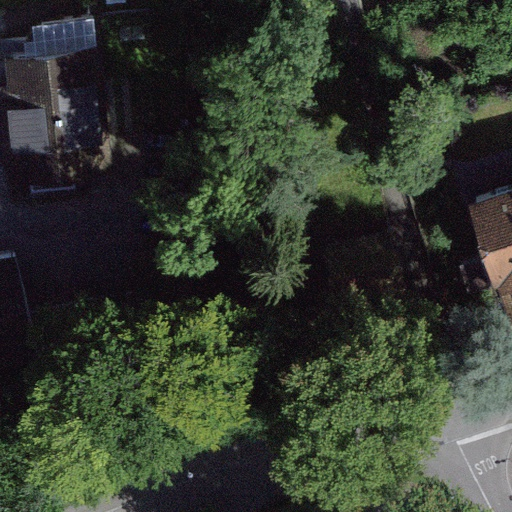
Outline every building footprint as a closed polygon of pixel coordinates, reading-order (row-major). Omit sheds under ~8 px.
[(6,83),(14,177),(108,161),(92,11),(44,17),(28,34),(33,48),(11,52),(15,80),(6,83)] [(273,23),(246,23),(246,98),(273,98),(273,23)] [(511,177),(450,200),(490,313),(511,305),(511,177)] [(404,280),(395,229),(325,246),(337,296),(404,280)] [(14,250),(0,252),(0,349),(36,342),(33,329),(22,278),(14,250)] [(103,257),(22,278),(33,329),(114,310),(103,257)]
